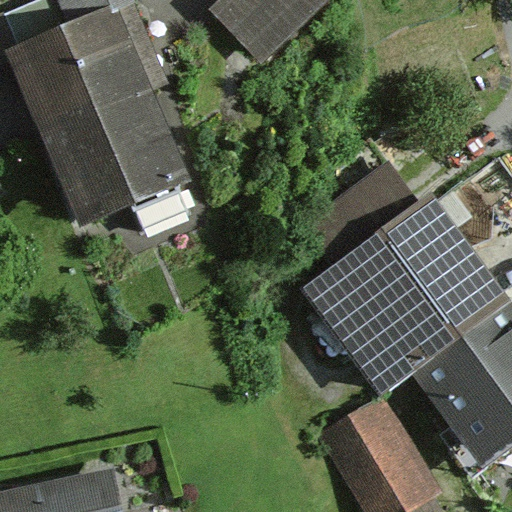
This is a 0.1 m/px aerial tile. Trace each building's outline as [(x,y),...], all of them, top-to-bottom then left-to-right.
[(56,0),(68,26),(11,49),(87,235),(204,188),(127,0),(56,0)] [(337,0),(229,0),(217,12),(267,66),(337,0)] [(332,277),(304,296),(381,408),(414,386),(477,479),(511,454),(511,317),(433,202),(419,212),(389,168),(299,229),(332,277)] [(385,409),(323,444),(361,511),(431,511),(440,507),(385,409)] [(119,511),(113,479),(0,501),(0,511),(119,511)]
